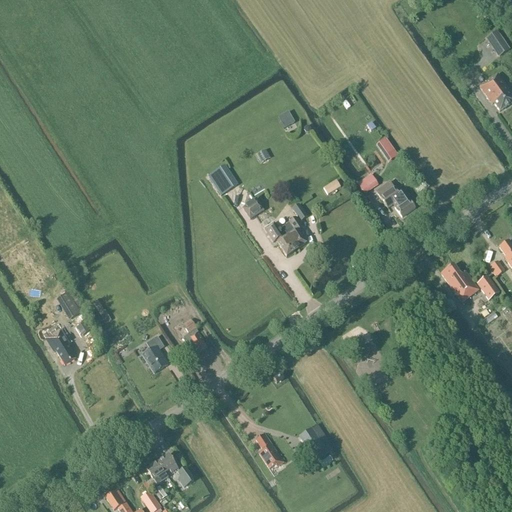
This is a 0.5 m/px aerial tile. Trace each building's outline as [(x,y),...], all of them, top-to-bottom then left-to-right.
[(485,40),(498,59),(509,51),(497,32),(485,40)] [(493,104),(500,113),(511,103),(511,98),(509,94),(510,93),(497,76),(480,89),(492,105),(493,104)] [(274,118),(281,130),(292,124),(285,112),(274,118)] [(371,124),(366,127),(370,133),(375,129),(371,124)] [(394,151),(386,140),(376,146),(384,158),(394,151)] [(264,152),(258,156),(261,161),(267,158),(264,152)] [(224,169),(209,179),(221,197),(236,187),(224,169)] [(363,194),(376,185),(371,177),(357,185),(363,194)] [(325,196),(339,191),(336,182),(322,187),(325,196)] [(378,192),(377,195),(387,210),(392,206),(402,219),(415,210),(409,202),(407,200),(403,203),(389,184),(378,192)] [(256,200),(242,209),(250,221),(263,211),(256,200)] [(297,218),(292,222),(291,220),(289,221),(290,223),(289,224),(278,231),(274,224),(264,231),(273,244),(276,241),(278,244),(277,245),(286,258),(306,245),(297,232),(302,229),(299,223),(307,218),(300,207),(293,212),(297,218)] [(511,270),(511,247),(507,241),(499,248),(508,261),(506,262),(511,270)] [(496,277),(504,271),(497,262),(489,268),(496,277)] [(461,304),(478,292),(465,274),(461,277),(453,266),(441,275),(461,304)] [(488,302),(499,294),(487,278),(477,286),(488,302)] [(70,322),(81,315),(81,314),(84,313),(71,292),(57,301),(70,322)] [(97,300),(91,304),(103,325),(109,322),(97,300)] [(486,325),(497,318),(494,313),(483,321),(486,325)] [(191,321),(183,327),(188,335),(196,330),(191,321)] [(84,324),(78,328),(83,337),(90,332),(84,324)] [(64,367),(75,360),(72,355),(75,353),(71,346),(68,348),(66,346),(68,345),(60,331),(45,340),(54,354),(56,352),(64,367)] [(196,331),(189,336),(190,338),(189,339),(193,346),(190,348),(193,354),(197,351),(199,354),(207,348),(196,331)] [(160,372),(160,371),(167,367),(158,352),(163,349),(157,339),(146,345),(151,352),(142,357),(154,375),(155,374),(155,375),(160,372)] [(276,385),(283,380),(280,376),(273,381),(276,385)] [(317,426),(299,438),(314,461),(332,450),(317,426)] [(277,468),(283,464),(264,436),(256,441),(263,452),(258,455),(269,470),(275,466),(277,468)] [(157,464),(164,474),(169,471),(171,474),(177,470),(168,456),(157,464)] [(164,474),(157,464),(146,471),(155,485),(161,480),(159,477),(164,474)] [(181,478),(178,480),(184,489),(194,483),(185,470),(178,475),(181,478)] [(167,498),(160,488),(153,493),(160,502),(167,498)] [(142,511),(142,510),(138,511),(130,511),(117,491),(105,499),(113,511),(117,510),(118,511),(142,511)] [(138,498),(146,511),(155,511),(160,509),(148,492),(138,498)]
